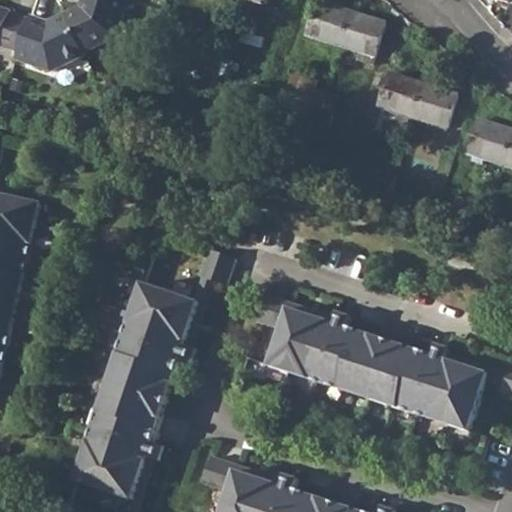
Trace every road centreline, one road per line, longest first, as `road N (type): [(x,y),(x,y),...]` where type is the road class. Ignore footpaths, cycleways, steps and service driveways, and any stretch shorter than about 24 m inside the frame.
road 1 (residential): [(202,422),(261,265),(511,343)]
road 2 (residential): [(202,422),(489,511)]
